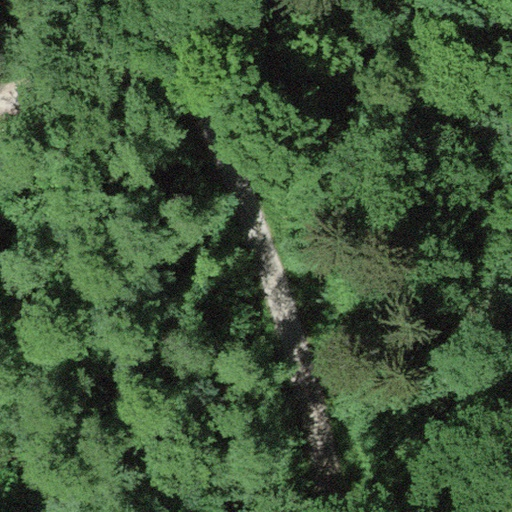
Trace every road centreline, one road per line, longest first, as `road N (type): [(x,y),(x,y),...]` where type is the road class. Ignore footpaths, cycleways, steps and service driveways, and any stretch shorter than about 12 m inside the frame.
road 1 (track): [(170,0),(270,263),(334,511)]
road 2 (track): [(0,98),(184,44)]
